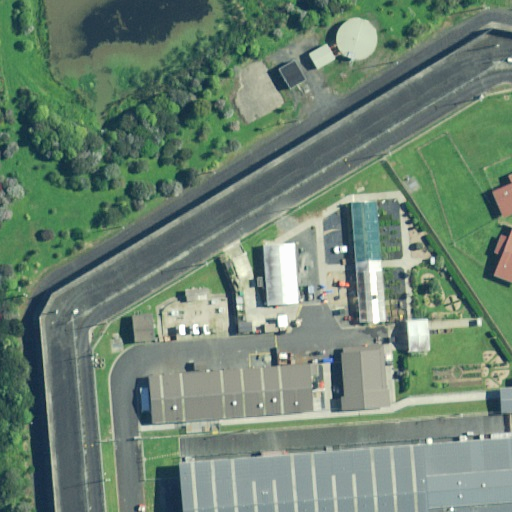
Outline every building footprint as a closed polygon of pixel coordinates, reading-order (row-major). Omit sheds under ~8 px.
[(375,43),(376,39),(375,36),(374,32),(373,29),(371,26),(368,24),(365,22),(362,20),(358,19),(355,19),(351,19),(348,20),(345,22),(342,24),(339,27),(337,29),(336,33),(335,36),(335,40),(335,43),(336,47),(338,50),(340,53),(342,55),(345,57),(349,59),(352,59),(355,60),(359,59),(362,58),(366,57),(368,55),(371,52),(373,49),(374,46),(375,43)] [(335,58),(327,44),(308,54),(316,69),(335,58)] [(303,80),(293,62),(277,70),(287,88),(303,80)] [(511,188),(498,194),(507,218),(511,216),(511,188)] [(385,210),(363,211),(368,273),(390,271),(385,210)] [(506,257),(498,276),(511,282),(511,238),(505,236),(497,253),(506,257)] [(305,250),(271,253),(276,316),(311,314),(305,250)] [(390,278),(369,280),(373,333),(394,331),(390,278)] [(183,290),(184,302),(206,301),(205,288),(183,290)] [(152,340),(150,314),(130,316),(133,342),(152,340)] [(292,333),(292,319),(265,318),(265,332),(292,333)] [(439,333),(411,335),(413,359),(441,357),(439,333)] [(392,360),(347,363),(352,417),(396,414),(392,360)] [(323,374),(161,386),(165,433),(326,420),(323,374)] [(511,511),(511,446),(180,473),(183,511),(511,511)]
